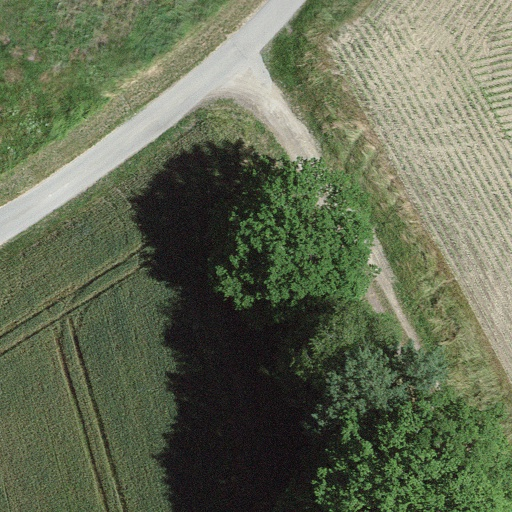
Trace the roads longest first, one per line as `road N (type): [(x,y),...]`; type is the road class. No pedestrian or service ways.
road 1 (track): [(232,74),(445,378),(511,496)]
road 2 (track): [(296,0),(217,91),(62,200),(0,233)]
